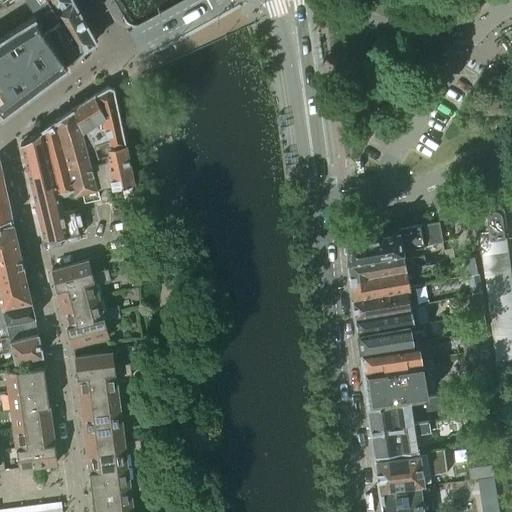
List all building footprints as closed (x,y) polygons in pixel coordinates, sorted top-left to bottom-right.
[(2,0),(6,5),(13,0),(26,0),(36,14),(34,16),(66,61),(78,52),(47,0),(2,0)] [(47,0),(78,52),(94,41),(71,0),(47,0)] [(34,16),(0,37),(0,107),(1,110),(66,61),(34,16)] [(108,86),(94,93),(105,114),(100,117),(109,137),(93,142),(98,156),(106,155),(104,148),(125,143),(114,89),(108,86)] [(94,93),(72,108),(82,129),(86,127),(93,142),(109,137),(100,117),(105,114),(94,93)] [(72,108),(56,119),(73,190),(74,193),(79,192),(81,202),(99,197),(97,188),(112,183),(106,155),(98,156),(93,142),(86,127),(82,129),(72,108)] [(56,119),(43,128),(59,193),(73,190),(56,119)] [(59,193),(43,128),(20,143),(21,144),(20,144),(21,146),(35,206),(35,208),(36,208),(43,239),(78,232),(73,211),(63,213),(61,203),(59,193)] [(104,148),(106,155),(112,183),(113,187),(134,182),(125,143),(104,148)] [(0,161),(0,226),(13,223),(0,161)] [(488,231),(477,232),(494,361),(497,361),(498,371),(511,368),(511,276),(507,238),(504,239),(501,217),(501,216),(501,215),(500,215),(500,214),(500,213),(499,213),(499,212),(498,212),(497,211),(496,211),(495,211),(494,210),(493,210),(492,211),(491,211),(490,211),(490,212),(489,212),(488,213),(487,214),(487,215),(486,216),(486,217),(486,218),(486,219),(488,231)] [(439,220),(346,238),(347,259),(401,248),(425,243),(442,240),(439,220)] [(0,302),(1,306),(30,301),(13,223),(0,226),(0,302)] [(401,248),(347,259),(349,278),(425,262),(424,256),(422,254),(403,258),(401,248)] [(473,256),(460,258),(463,277),(466,276),(476,275),(473,256)] [(54,280),(56,288),(93,279),(92,273),(88,259),(51,269),(53,278),(52,278),(53,281),(54,280)] [(425,262),(349,278),(352,296),(406,287),(409,286),(407,275),(430,270),(429,262),(425,262)] [(107,269),(99,271),(102,282),(110,280),(107,269)] [(59,299),(61,307),(102,296),(98,283),(102,282),(99,271),(92,273),(93,279),(56,288),(58,297),(58,300),(59,299)] [(476,275),(466,276),(469,295),(482,293),(479,274),(476,275)] [(406,287),(352,296),(354,316),(411,304),(425,301),(426,302),(427,302),(424,283),(409,286),(406,287)] [(64,317),(66,326),(103,316),(102,310),(105,309),(102,296),(61,307),(63,315),(62,315),(63,318),(64,317)] [(0,338),(9,336),(10,340),(37,333),(34,317),(30,301),(1,306),(0,306),(0,338)] [(411,304),(354,316),(356,332),(409,321),(414,320),(415,324),(424,322),(429,321),(426,302),(425,301),(411,304)] [(472,314),(483,312),(482,304),(475,305),(471,308),(472,314)] [(117,306),(109,308),(112,319),(120,317),(117,306)] [(103,316),(66,326),(68,334),(68,337),(69,336),(71,345),(108,335),(105,321),(112,319),(109,308),(105,309),(102,310),(103,316)] [(409,321),(356,332),(359,349),(413,341),(424,339),(427,338),(424,322),(415,324),(414,320),(409,321)] [(486,329),(460,334),(463,352),(489,348),(486,329)] [(0,338),(0,355),(1,355),(0,353),(12,350),(15,361),(42,354),(37,333),(10,340),(9,336),(0,338)] [(413,341),(359,349),(361,367),(420,358),(427,357),(424,339),(413,341)] [(489,349),(464,352),(467,371),(492,368),(489,349)] [(76,368),(77,376),(115,371),(114,365),(112,351),(74,356),(75,365),(74,365),(75,368),(76,368)] [(420,358),(361,367),(362,369),(363,379),(364,386),(367,405),(439,394),(439,393),(427,394),(422,367),(420,360),(420,358)] [(130,363),(122,364),(123,376),(131,375),(130,363)] [(78,387),(79,395),(117,390),(115,377),(123,376),(122,364),(114,365),(115,371),(77,376),(78,384),(77,384),(77,387),(78,387)] [(5,371),(8,391),(46,385),(45,377),(46,377),(45,374),(44,374),(43,366),(5,371)] [(8,391),(11,410),(49,404),(48,396),(48,393),(47,394),(46,385),(8,391)] [(81,406),(82,414),(120,409),(119,403),(117,390),(79,395),(80,403),(79,403),(80,406),(81,406)] [(367,405),(366,405),(374,454),(416,448),(414,429),(430,427),(428,417),(442,415),(439,394),(367,405)] [(126,402),(128,414),(136,413),(135,401),(126,402)] [(83,425),(84,433),(122,428),(120,415),(128,414),(126,402),(119,403),(120,409),(82,414),(83,422),(82,422),(82,425),(83,425)] [(11,410),(13,429),(51,423),(50,415),(51,415),(51,412),(50,412),(49,404),(11,410)] [(13,429),(16,448),(54,442),(53,434),(54,434),(53,431),(52,432),(51,423),(13,429)] [(85,444),(87,452),(140,445),(139,439),(124,441),(122,428),(84,433),(85,441),(84,441),(85,444)] [(54,442),(16,448),(19,467),(57,462),(55,453),(56,453),(56,450),(55,450),(54,442)] [(88,463),(89,471),(135,465),(133,452),(141,451),(140,445),(87,452),(88,460),(87,461),(87,463),(88,463)] [(419,451),(374,457),(378,489),(429,481),(428,474),(446,471),(443,448),(430,449),(419,451)] [(90,482),(91,490),(129,485),(129,480),(136,479),(135,465),(89,471),(90,479),(89,479),(89,482),(90,482)] [(492,477),(490,465),(467,469),(468,480),(482,478),(492,477)] [(136,479),(138,490),(146,489),(144,477),(136,479)] [(492,477),(482,478),(484,492),(495,490),(493,477),(492,477)] [(93,501),(94,509),(132,504),(130,491),(138,490),(136,479),(129,480),(129,485),(91,490),(92,498),(92,499),(92,501),(93,501)] [(420,486),(378,492),(380,511),(431,511),(430,503),(428,486),(420,487),(420,486)] [(495,490),(484,492),(486,511),(499,509),(496,490),(495,490)] [(61,511),(61,509),(60,502),(0,509),(0,511),(61,511)]
